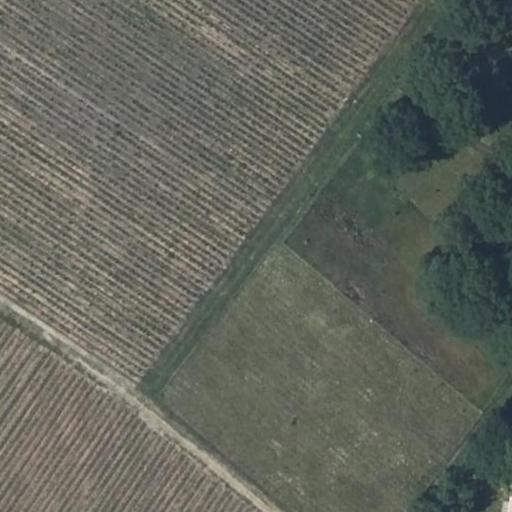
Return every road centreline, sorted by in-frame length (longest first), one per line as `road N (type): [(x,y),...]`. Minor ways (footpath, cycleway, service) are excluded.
road 1 (track): [(0,312),(269,511)]
road 2 (track): [(432,511),(511,396)]
